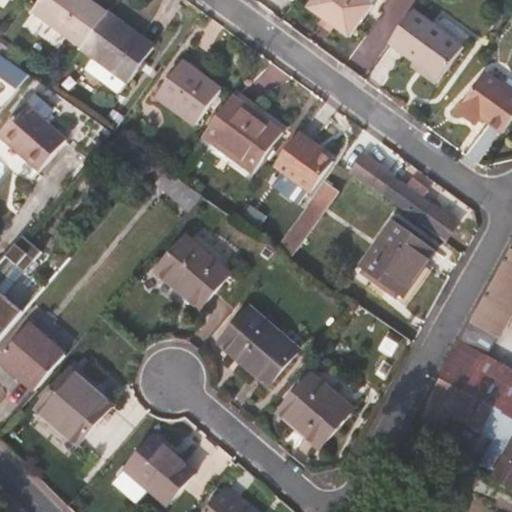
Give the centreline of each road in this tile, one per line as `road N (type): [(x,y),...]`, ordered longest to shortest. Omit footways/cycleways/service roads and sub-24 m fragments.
road 1 (residential): [(223,0),(511,209)]
road 2 (residential): [(511,215),(337,511)]
road 3 (residential): [(330,511),(170,378)]
